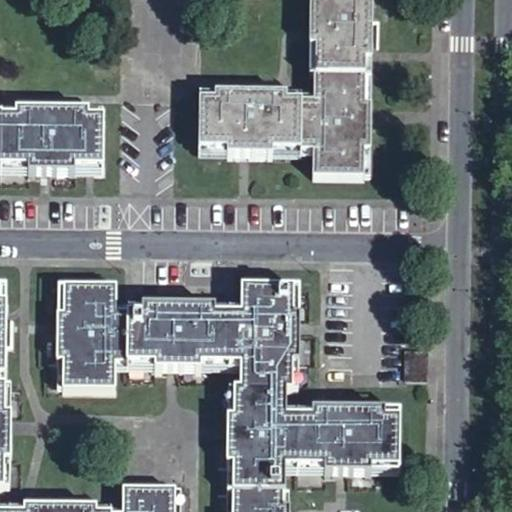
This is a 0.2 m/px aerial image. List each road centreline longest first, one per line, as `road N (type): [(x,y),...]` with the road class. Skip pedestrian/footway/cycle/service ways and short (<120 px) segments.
road 1 (tertiary): [(496,511),(508,0)]
road 2 (residential): [(0,237),(457,242)]
road 3 (tertiary): [(457,242),(455,511)]
road 4 (tertiary): [(459,0),(457,242)]
road 5 (unknown): [(351,241),(349,382)]
